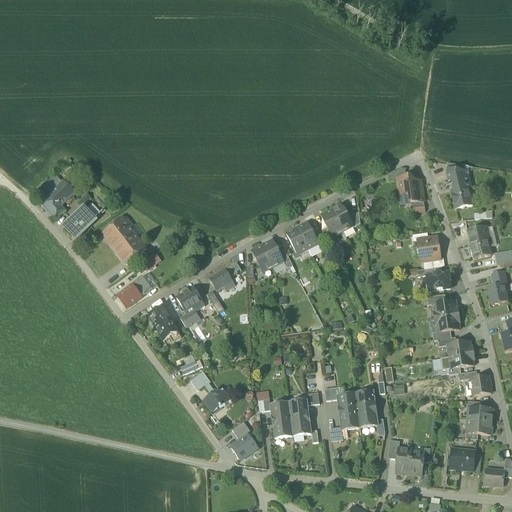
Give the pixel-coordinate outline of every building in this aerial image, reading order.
[(448,172),(464,174),(465,168),(447,166),(446,173),(448,173),(448,172)] [(68,169),(63,175),(67,179),(73,174),(68,169)] [(388,178),(389,184),(397,183),(397,181),(407,180),(405,172),(401,172),(388,178)] [(451,194),(456,212),(472,208),(470,196),(472,195),(468,178),(465,179),(465,176),(465,174),(464,174),(448,172),(448,173),(447,177),(449,183),(452,183),(456,182),(458,193),(455,194),(451,194)] [(42,190),(49,196),(61,184),(55,177),(42,190)] [(410,200),(411,206),(412,206),(424,204),(422,188),(410,179),(407,180),(397,181),(397,183),(399,197),(401,197),(405,196),(410,200)] [(61,184),(49,196),(61,208),(74,195),(63,183),(61,184)] [(484,189),(485,193),(487,195),(483,186),(478,188),(480,195),(481,194),(479,190),(484,189)] [(65,213),(61,208),(49,196),(39,206),(55,222),(65,213)] [(79,203),(83,207),(90,201),(86,196),(79,203)] [(401,197),(399,197),(401,207),(411,206),(410,200),(405,196),(401,197)] [(86,212),(84,213),(93,222),(102,214),(101,213),(100,214),(99,213),(98,213),(92,206),(86,212)] [(343,207),(332,213),(343,234),(353,229),(349,220),(343,207)] [(62,230),(74,242),(94,223),(93,222),(84,213),(82,211),(62,230)] [(332,240),(343,234),(332,213),(321,218),(327,230),(332,240)] [(353,229),(353,230),(361,227),(359,215),(349,220),(353,229)] [(137,239),(130,230),(124,222),(122,220),(102,235),(127,267),(146,252),(137,239)] [(126,221),(124,222),(130,230),(132,229),(126,221)] [(308,225),(297,231),(308,252),(318,247),(319,246),(308,225)] [(132,229),(130,230),(137,239),(142,235),(135,226),(132,229)] [(468,233),(475,262),(491,259),(489,251),(488,246),(491,246),(487,230),(487,229),(468,233)] [(493,229),(487,230),(491,246),(488,246),(489,251),(497,249),(493,229)] [(322,233),(328,245),(334,243),(332,240),(327,230),(322,233)] [(300,256),(308,252),(297,231),(287,236),(297,258),(300,256)] [(413,238),(414,244),(418,244),(418,243),(429,241),(428,236),(413,238)] [(418,244),(421,265),(432,263),(441,262),(441,261),(437,240),(429,241),(418,243),(418,244)] [(273,243),(262,248),(273,270),(284,264),(279,255),(273,243)] [(308,252),(311,258),(321,253),(318,247),(308,252)] [(263,275),(273,270),(262,248),(252,254),(263,275)] [(288,271),(288,272),(293,269),(285,252),(279,255),(284,264),(288,271)] [(303,262),(311,258),(308,252),(300,256),(303,262)] [(511,253),(495,256),(497,268),(505,266),(511,265),(511,253)] [(155,256),(149,260),(155,268),(161,264),(155,256)] [(155,268),(149,260),(141,266),(147,274),(155,268)] [(432,263),(433,271),(436,271),(445,269),(444,261),(441,261),(441,262),(432,263)] [(284,264),(273,270),(277,277),(288,271),(284,264)] [(237,265),(226,272),(231,280),(242,274),(237,265)] [(235,288),(231,280),(226,272),(225,271),(209,281),(217,294),(224,290),(226,293),(235,288)] [(418,273),(418,280),(427,279),(427,278),(437,277),(436,271),(433,271),(418,273)] [(428,290),(429,294),(451,291),(450,285),(451,285),(450,280),(449,280),(448,275),(437,277),(427,278),(427,279),(427,283),(425,283),(426,290),(428,290)] [(488,291),(492,308),(508,304),(505,292),(508,291),(504,275),(492,278),(495,289),(488,291)] [(148,276),(143,280),(152,292),(157,288),(148,276)] [(132,287),(142,299),(152,292),(143,280),(132,287)] [(322,282),(315,286),(318,292),(325,288),(322,282)] [(117,299),(126,311),(142,299),(132,287),(117,299)] [(191,309),(194,314),(195,313),(204,308),(202,304),(202,303),(194,290),(188,294),(183,297),(177,300),(185,314),(185,313),(191,309)] [(207,297),(218,316),(224,312),(213,293),(207,297)] [(165,307),(168,312),(173,308),(166,298),(153,307),(157,312),(165,307)] [(427,300),(428,308),(432,308),(433,308),(433,307),(446,305),(445,298),(427,300)] [(433,308),(435,321),(459,318),(458,311),(457,311),(456,304),(446,305),(433,307),(433,308)] [(170,339),(173,345),(181,340),(178,334),(169,319),(170,318),(164,308),(154,314),(154,313),(148,317),(164,343),(170,339)] [(191,309),(185,313),(187,317),(186,317),(192,326),(200,322),(195,313),(194,314),(191,309)] [(180,321),(186,330),(192,326),(186,317),(180,321)] [(352,317),(345,319),(348,326),(355,324),(352,317)] [(460,325),(459,318),(435,321),(437,335),(437,336),(451,334),(460,332),(459,326),(460,325)] [(437,335),(435,321),(428,323),(430,340),(433,340),(433,336),(437,335)] [(502,337),(506,354),(511,352),(511,322),(506,324),(509,335),(502,337)] [(342,324),(330,326),(331,333),(342,332),(342,324)] [(373,331),(362,328),(360,333),(371,337),(373,331)] [(434,344),(438,343),(452,341),(451,334),(437,336),(437,335),(433,336),(433,340),(434,344)] [(456,341),(452,341),(438,343),(439,350),(440,350),(447,349),(447,348),(457,347),(457,346),(456,341)] [(447,349),(449,360),(474,356),(473,354),(473,349),(472,349),(471,349),(470,345),(470,344),(463,346),(457,347),(447,348),(447,349)] [(235,353),(229,360),(234,365),(240,358),(235,353)] [(292,356),(284,357),(285,366),(293,365),(292,356)] [(474,359),(474,356),(449,360),(441,361),(443,373),(449,372),(451,372),(460,370),(474,368),(473,363),(474,363),(475,363),(475,362),(474,359)] [(187,369),(196,364),(193,357),(183,361),(187,369)] [(281,359),(274,360),(275,368),(282,367),(281,359)] [(181,371),(184,378),(203,369),(200,362),(196,364),(187,369),(181,371)] [(394,384),(392,370),(385,371),(387,385),(394,384)] [(191,384),(198,394),(199,393),(205,389),(209,386),(211,385),(210,384),(203,374),(191,384)] [(461,376),(459,377),(460,383),(471,382),(471,381),(478,380),(477,380),(477,374),(476,374),(461,376)] [(471,382),(473,399),(491,396),(488,378),(478,380),(471,381),(471,382)] [(205,389),(211,397),(215,394),(209,386),(205,389)] [(404,387),(393,388),(394,398),(405,397),(404,387)] [(215,394),(211,397),(211,398),(204,403),(213,415),(220,410),(221,411),(231,403),(228,398),(233,394),(229,388),(222,393),(223,394),(218,397),(215,394)] [(344,389),(337,391),(338,399),(345,398),(344,389)] [(257,394),(258,403),(264,403),(270,402),(269,393),(257,394)] [(374,394),(356,397),(358,414),(376,411),(374,394)] [(307,403),(308,409),(320,407),(318,396),(307,397),(307,403)] [(340,416),(358,414),(356,397),(345,398),(338,399),(338,403),(340,416)] [(307,403),(289,405),(291,422),(309,420),(308,409),(307,403)] [(273,425),(291,422),(289,405),(270,408),(271,413),(273,425)] [(469,411),(468,423),(492,425),(493,412),(480,411),(469,410),(469,411)] [(376,411),(358,414),(360,431),(378,429),(376,411)] [(342,433),(360,431),(358,414),(340,416),(342,431),(342,433)] [(309,420),(291,422),(293,439),(312,437),(311,434),(309,420)] [(275,442),(293,439),(291,422),(273,425),(275,442)] [(491,438),(492,425),(468,423),(467,436),(478,437),(491,438)] [(232,433),(240,444),(248,438),(252,436),(243,424),(232,433)] [(240,444),(231,450),(240,462),(249,456),(250,457),(256,453),(255,452),(257,450),(248,438),(240,444)] [(389,461),(398,462),(399,451),(399,450),(400,444),(391,443),(389,461)] [(404,475),(409,475),(411,455),(412,453),(399,451),(398,462),(396,476),(402,477),(404,475)] [(473,474),(474,475),(474,472),(476,456),(476,455),(451,452),(449,472),(461,473),(461,472),(464,472),(473,473),(473,474)] [(424,456),(411,455),(409,475),(414,476),(416,478),(422,479),(423,465),(423,464),(424,456)] [(485,488),(503,490),(504,480),(504,474),(486,472),(485,488)]
